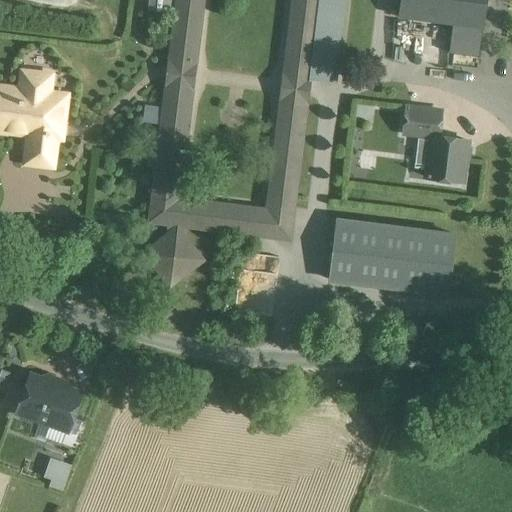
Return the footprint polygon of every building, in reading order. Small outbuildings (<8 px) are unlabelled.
[(177,0),(150,221),(168,223),(178,225),(289,238),(318,0),(299,0),(272,217),(171,205),(196,0),(177,0)] [(170,0),(156,0),(155,12),(169,13),(170,0)] [(400,0),(398,15),(451,22),(447,50),(453,51),(477,54),(484,0),(400,0)] [(477,54),(453,51),(451,64),(476,67),(477,54)] [(49,77),(24,74),(22,92),(0,88),(0,129),(30,133),(27,162),(51,165),(55,136),(60,137),(64,97),(47,95),(49,77)] [(442,111),(406,107),(403,134),(431,138),(431,136),(438,137),(442,111)] [(438,137),(431,136),(431,138),(426,178),(462,182),(467,141),(438,137)] [(454,231),(337,218),(329,281),(447,294),(454,231)] [(201,259),(177,229),(178,225),(168,223),(166,237),(147,252),(145,252),(145,254),(146,254),(169,284),(169,285),(171,286),(171,284),(200,261),(202,261),(202,259),(201,259)] [(182,366),(167,362),(164,372),(180,376),(182,366)] [(81,392),(31,374),(17,412),(68,431),(81,392)] [(51,457),(45,484),(67,489),(72,462),(51,457)]
